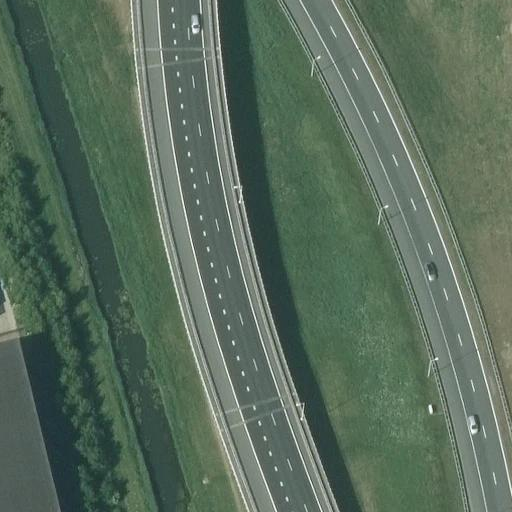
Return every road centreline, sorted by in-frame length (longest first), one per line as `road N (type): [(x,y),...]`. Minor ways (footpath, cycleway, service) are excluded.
road 1 (motorway): [(314,0),(411,203),(447,305),(498,511)]
road 2 (motorway): [(184,0),(190,107),(211,226),(301,511)]
